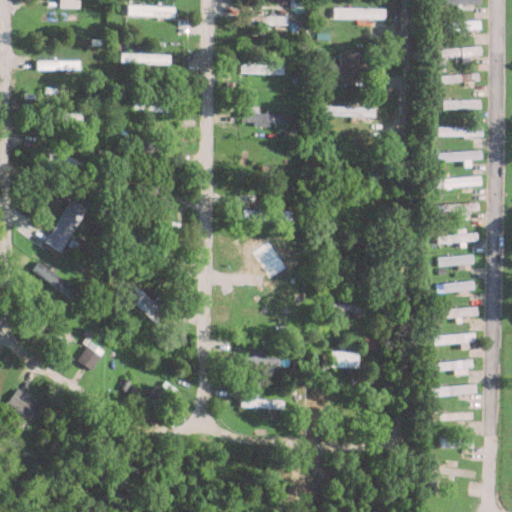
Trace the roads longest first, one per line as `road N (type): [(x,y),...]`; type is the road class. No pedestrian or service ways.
road 1 (residential): [(399,445),(405,0)]
road 2 (residential): [(198,435),(205,0)]
road 3 (residential): [(399,445),(133,425),(0,334)]
road 4 (residential): [(3,337),(6,0)]
